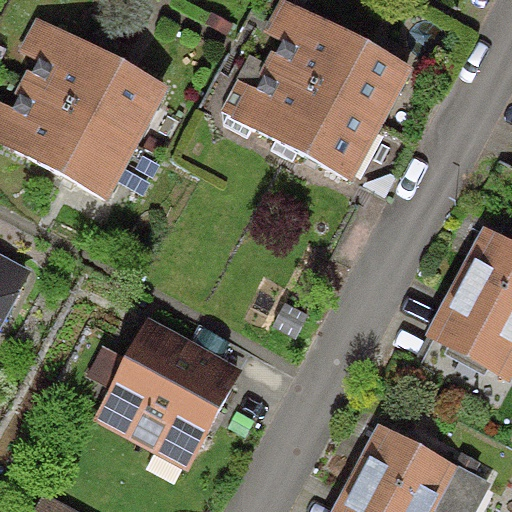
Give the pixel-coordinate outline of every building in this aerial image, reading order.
[(281,40),(268,65),(383,123),(413,64),(286,0),(280,0),(264,32),(281,40)] [(36,59),(23,84),(140,143),(169,86),(37,20),(21,51),(36,59)] [(355,179),(383,123),(268,65),(256,89),(237,79),(221,111),(355,179)] [(0,142),(112,198),(140,143),(23,84),(12,107),(0,101),(0,142)] [(488,368),(511,380),(511,377),(511,240),(484,225),(425,335),(448,346),(488,368)] [(0,331),(33,271),(0,252),(0,331)] [(309,314),(286,302),(273,327),(296,339),(309,314)] [(154,344),(106,426),(194,476),(241,394),(154,344)] [(485,374),(488,368),(448,346),(444,353),(485,374)] [(476,511),(492,483),(378,423),(331,511),(476,511)]
